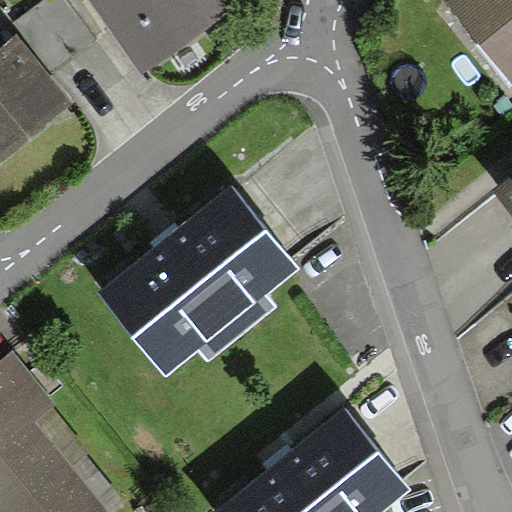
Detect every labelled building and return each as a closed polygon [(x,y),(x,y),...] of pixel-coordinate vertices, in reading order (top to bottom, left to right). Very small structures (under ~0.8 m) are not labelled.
[(70,0),(122,74),(227,0),(70,0)] [(511,0),(461,0),(511,61),(511,0)] [(0,151),(66,100),(19,41),(0,55),(0,151)] [(295,264),(231,185),(102,288),(168,370),(196,347),(205,357),(278,299),(268,286),(295,264)] [(6,342),(0,346),(0,511),(104,511),(28,417),(51,398),(6,342)] [(412,483),(352,408),(220,511),(387,511),(383,506),(412,483)]
